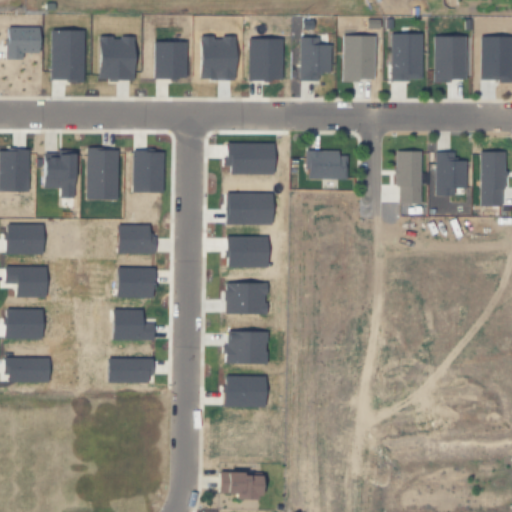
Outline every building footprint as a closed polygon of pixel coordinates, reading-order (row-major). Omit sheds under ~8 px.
[(0,58),(15,58),(15,52),(30,52),(31,26),(0,26),(0,58)] [(78,30),(45,29),(44,79),(77,80),(78,30)] [(415,33),(384,32),(383,78),(414,79),(415,33)] [(367,79),(368,35),(335,34),(334,78),(367,79)] [(458,79),(458,35),(426,35),(427,79),(458,79)] [(506,80),(505,35),(473,35),(474,80),(506,80)] [(90,79),(125,79),(125,36),(90,36),(90,79)] [(191,78),(226,78),(226,36),(191,36),(191,78)] [(292,79),(312,79),(312,71),(323,71),(324,44),(312,44),(312,36),(293,36),(292,79)] [(241,79),(275,79),(276,38),(241,37),(241,79)] [(178,77),(179,41),(147,40),(146,76),(178,77)] [(256,174),(266,174),(265,143),(256,143),(256,174)] [(0,190),(21,190),(22,148),(0,148),(0,190)] [(111,148),(79,148),(79,198),(111,199),(111,148)] [(126,192),(156,193),(157,151),(126,150),(126,192)] [(301,150),(301,177),(342,177),(342,150),(301,150)] [(33,187),(54,187),(54,196),(67,196),(67,169),(65,169),(65,154),(34,154),(33,187)] [(256,224),(265,224),(264,193),(256,193),(256,224)] [(0,254),(33,254),(34,224),(0,223),(0,254)] [(143,224),(108,223),(108,253),(148,253),(148,236),(143,236),(143,224)] [(219,256),(219,266),(258,266),(258,256),(219,256)] [(36,297),(37,266),(0,265),(0,281),(7,281),(7,296),(36,297)] [(144,297),(145,267),(108,266),(107,296),(144,297)] [(217,282),(216,312),(258,313),(259,283),(217,282)] [(0,338),(32,338),(33,308),(0,308),(0,338)] [(134,309),(103,308),(102,338),(145,339),(145,322),(133,322),(134,309)] [(216,362),(259,363),(260,331),(219,330),(219,343),(216,343),(216,362)] [(0,381),(40,381),(39,356),(0,356),(0,381)] [(143,358),(99,357),(98,380),(143,381),(143,358)] [(215,496),(255,498),(256,473),(217,470),(215,496)]
